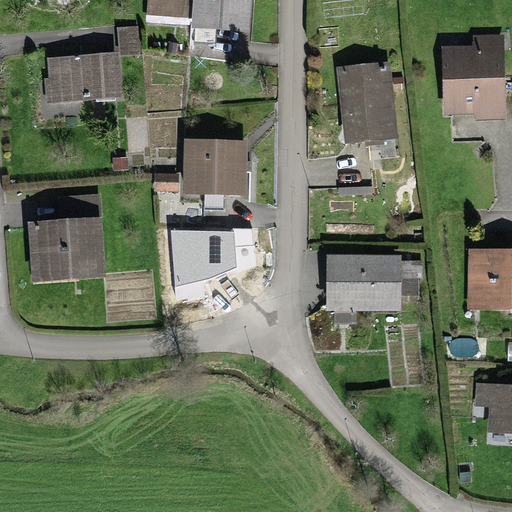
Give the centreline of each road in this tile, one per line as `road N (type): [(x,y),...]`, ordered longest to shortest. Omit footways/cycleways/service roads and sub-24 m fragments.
road 1 (residential): [(273,330),(288,265),(293,0)]
road 2 (residential): [(0,343),(273,330)]
road 3 (residential): [(440,511),(334,420),(273,330)]
